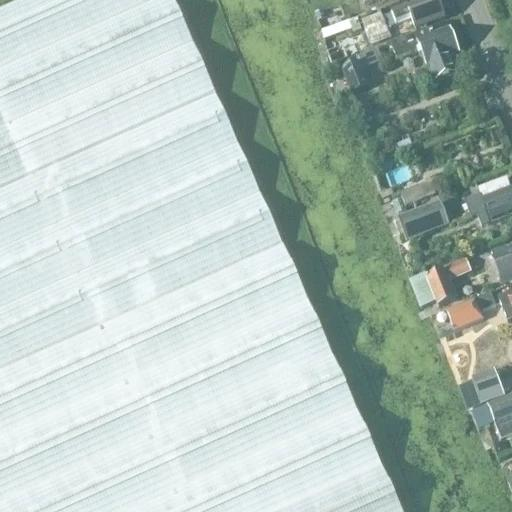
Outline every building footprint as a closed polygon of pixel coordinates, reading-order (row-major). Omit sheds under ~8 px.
[(400,511),(282,247),(215,97),(171,0),(29,0),(0,13),(0,511),(400,511)] [(357,0),(325,0),(332,16),(360,5),(357,0)] [(392,17),(396,27),(399,36),(444,19),(436,0),(431,0),(391,15),(392,17)] [(396,27),(392,17),(383,20),(381,14),(361,22),(365,34),(361,36),(364,44),(367,46),(371,47),(390,40),(386,31),(396,27)] [(431,30),(390,46),(396,61),(420,52),(427,68),(429,67),(435,83),(456,75),(450,59),(459,56),(449,31),(434,36),(431,30)] [(351,95),(363,90),(354,67),(342,71),(351,95)] [(380,173),(385,187),(410,178),(406,165),(380,173)] [(490,226),(511,217),(511,193),(511,191),(481,202),(480,198),(464,204),(470,219),(485,213),(490,226)] [(441,204),(398,221),(406,242),(449,226),(441,204)] [(502,283),(511,279),(511,255),(494,263),(502,283)] [(444,272),(427,279),(425,274),(405,280),(416,312),(436,305),(438,309),(455,302),(447,282),(469,274),(464,262),(443,271),(444,272)] [(479,314),(495,308),(490,296),(446,313),(454,332),(482,321),(479,314)] [(511,300),(500,305),(509,328),(511,326),(511,300)] [(476,394),(468,398),(473,410),(504,398),(495,375),(472,384),(476,394)] [(511,396),(486,406),(500,442),(511,437),(511,396)]
